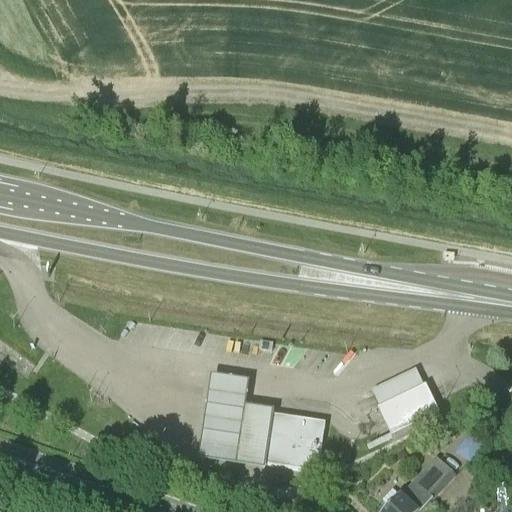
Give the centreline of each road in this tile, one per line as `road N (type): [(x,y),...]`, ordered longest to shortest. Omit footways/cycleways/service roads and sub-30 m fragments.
road 1 (track): [(0,89),(122,97),(254,92),(511,136)]
road 2 (primary): [(487,301),(438,284),(0,196)]
road 3 (primary): [(0,232),(296,286),(435,304),(487,301)]
road 4 (tertiary): [(175,511),(0,456)]
